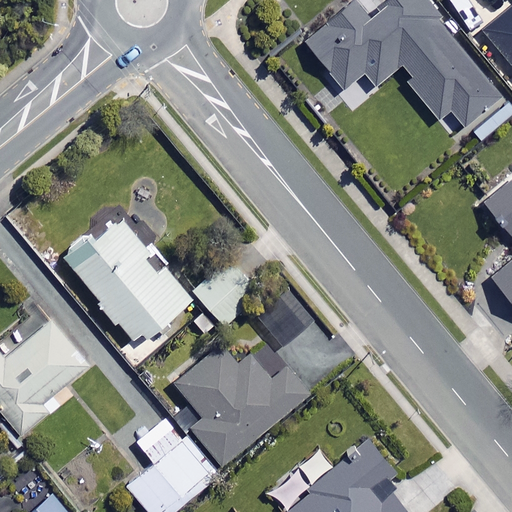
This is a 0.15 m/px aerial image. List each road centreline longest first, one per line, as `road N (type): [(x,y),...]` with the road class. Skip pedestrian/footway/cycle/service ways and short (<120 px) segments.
road 1 (residential): [(511,460),(164,37)]
road 2 (tertiary): [(0,136),(109,31)]
